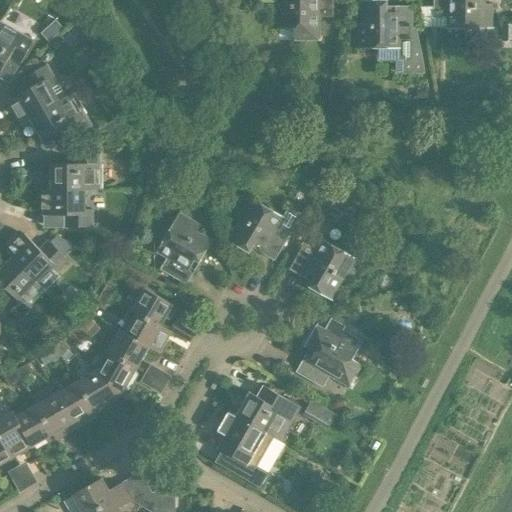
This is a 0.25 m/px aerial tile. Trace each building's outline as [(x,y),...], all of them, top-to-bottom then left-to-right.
[(282,0),(282,3),(274,3),(274,28),(294,29),(294,40),(319,41),(319,16),(333,16),(333,0),(282,0)] [(397,60),(402,60),(401,73),(424,74),(419,47),(417,47),(412,47),(412,5),(397,5),(397,11),(387,11),(386,0),(361,0),(362,24),(353,24),(353,48),(397,48),(397,60)] [(481,38),(481,28),(492,28),(492,3),(484,3),(483,0),(433,0),(433,6),(421,6),(425,28),(446,28),(464,28),(464,38),(481,38)] [(55,19),(40,33),(48,42),(63,28),(55,19)] [(0,20),(0,73),(8,60),(19,66),(34,39),(0,20)] [(503,40),(511,40),(511,23),(503,23),(503,40)] [(66,97),(47,63),(21,78),(28,90),(10,100),(13,105),(9,107),(18,122),(21,120),(23,122),(30,118),(66,97)] [(93,126),(84,110),(74,93),(66,97),(30,118),(42,140),(61,130),(67,141),(93,126)] [(95,138),(114,134),(108,123),(92,131),(95,138)] [(51,189),(86,190),(103,190),(102,169),(102,151),(73,151),(73,164),(51,164),(51,189)] [(86,190),(51,189),(43,189),(43,216),(64,216),(64,228),(94,228),(94,209),(86,209),(86,190)] [(289,205),(282,216),(245,194),(233,216),(240,220),(228,240),(250,253),(255,243),(265,248),(262,254),(274,261),(302,213),(289,205)] [(201,225),(180,212),(157,252),(167,258),(160,270),(186,285),(194,272),(189,269),(195,260),(200,263),(212,241),(197,232),(201,225)] [(12,258),(42,288),(45,291),(60,277),(56,273),(69,261),(48,239),(39,249),(24,234),(6,252),(12,258)] [(361,262),(322,239),(317,250),(305,243),(289,270),(302,277),(306,272),(314,277),(308,287),(331,300),(342,280),(349,283),(361,262)] [(390,249),(389,259),(399,260),(400,250),(390,249)] [(42,288),(12,258),(0,270),(0,281),(9,291),(0,300),(21,320),(34,308),(28,302),(42,288)] [(102,292),(111,296),(118,284),(109,279),(102,292)] [(176,309),(172,307),(173,305),(145,288),(132,309),(137,313),(137,312),(161,326),(161,325),(166,318),(169,320),(176,309)] [(111,296),(102,292),(95,304),(104,309),(111,296)] [(137,312),(137,313),(125,333),(149,347),(159,353),(171,332),(169,331),(170,330),(161,325),(161,326),(137,312)] [(77,326),(84,333),(95,323),(88,315),(77,326)] [(315,324),(303,346),(313,352),(308,361),(304,359),(296,372),(323,387),(330,375),(351,387),(363,366),(353,360),(363,342),(341,330),(337,337),(315,324)] [(84,333),(77,326),(68,334),(75,342),(84,333)] [(137,368),(149,347),(125,333),(120,330),(108,351),(137,368)] [(51,349),(59,357),(59,356),(70,347),(63,339),(53,348),(51,349)] [(59,357),(51,349),(40,356),(45,365),(59,357)] [(96,371),(122,394),(124,391),(128,391),(134,381),(131,378),(137,368),(108,351),(96,371)] [(16,369),(21,378),(33,371),(28,362),(16,369)] [(161,393),(173,374),(152,362),(140,381),(161,393)] [(21,378),(16,369),(4,376),(9,385),(21,378)] [(122,394),(96,371),(77,382),(95,411),(95,410),(112,400),(122,394)] [(77,382),(57,393),(57,394),(77,427),(98,415),(95,410),(95,411),(77,382)] [(56,439),(77,427),(57,394),(51,385),(31,397),(36,406),(53,434),(56,439)] [(268,431),(267,433),(281,441),(300,408),(264,386),(258,397),(250,392),(237,414),(237,415),(268,431)] [(325,409),(310,401),(304,411),(319,420),(325,409)] [(33,446),(53,434),(36,406),(16,418),(15,418),(33,446)] [(257,449),(267,433),(268,431),(237,415),(237,414),(231,410),(217,432),(235,443),(229,453),(233,455),(226,468),(270,493),(278,480),(249,463),(257,449)] [(0,437),(12,458),(33,446),(15,418),(16,418),(13,412),(0,419),(0,437)] [(0,437),(0,464),(12,458),(0,437)] [(27,462),(11,471),(21,489),(38,480),(27,462)] [(73,495),(83,511),(92,511),(128,491),(123,482),(110,490),(102,478),(73,495)] [(133,500),(128,491),(92,511),(122,511),(120,507),(133,500)]
